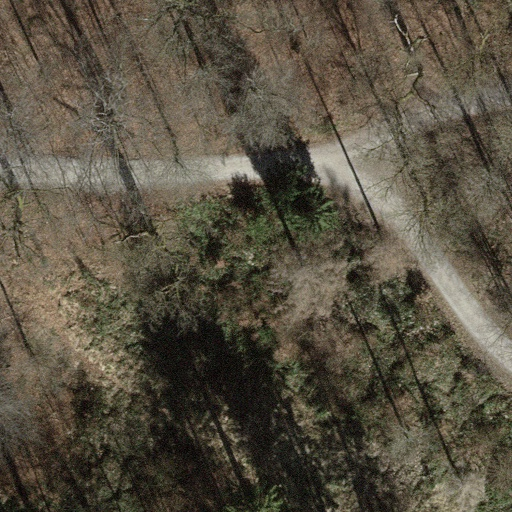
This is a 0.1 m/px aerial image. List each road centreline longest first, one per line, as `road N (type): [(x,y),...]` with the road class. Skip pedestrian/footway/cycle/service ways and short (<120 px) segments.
road 1 (track): [(0,176),(176,176),(359,139)]
road 2 (track): [(359,139),(511,363)]
